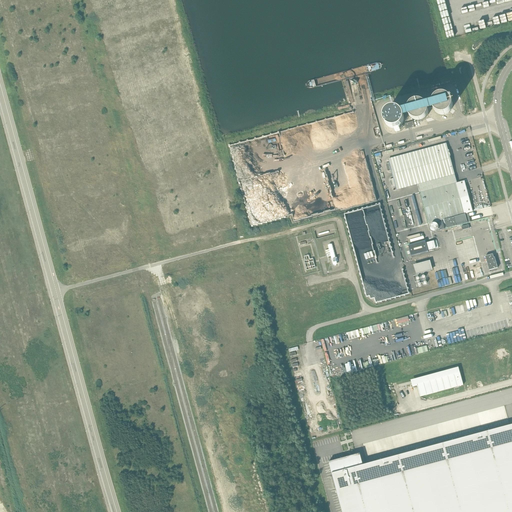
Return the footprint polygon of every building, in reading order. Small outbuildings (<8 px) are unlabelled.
[(491,50),(488,48),(479,62),(482,63),(491,50)] [(384,116),(384,118),(384,119),(384,120),(385,122),(385,123),(386,124),(387,125),(388,126),(389,127),(390,128),(392,128),(393,128),(395,128),(396,128),(397,128),(399,127),(400,126),(401,125),(402,124),(403,123),(403,122),(404,120),(404,119),(410,117),(411,118),(412,119),(413,120),(415,121),(416,121),(417,121),(419,121),(420,121),(422,121),(423,120),(424,119),(425,119),(426,118),(427,116),(427,115),(428,114),(428,112),(434,111),(435,112),(436,113),(438,113),(439,114),(440,114),(442,115),(443,115),(444,114),(446,114),(447,114),(448,113),(449,112),(450,111),(451,110),(452,109),(452,107),(452,106),(452,104),(452,103),(452,102),(452,100),(451,99),(450,98),(449,97),(448,96),(447,96),(445,95),(444,95),(443,95),(441,95),(440,95),(439,95),(437,96),(436,97),(435,98),(434,99),(434,100),(433,101),(433,103),(426,105),(425,104),(424,103),(422,102),(421,102),(420,101),(418,101),(417,101),(416,102),(414,102),(413,103),(412,104),(411,105),(410,106),(409,107),(409,108),(408,110),(401,111),(400,110),(399,110),(398,109),(397,108),(395,108),(394,108),(393,108),(391,108),(390,109),(389,109),(387,110),(386,111),(386,112),(385,114),(384,115),(384,116)] [(415,127),(413,121),(404,123),(406,129),(415,127)] [(442,145),(388,160),(396,189),(418,183),(455,174),(447,144),(442,145)] [(309,181),(310,186),(311,186),(311,185),(313,185),(312,176),(305,177),(305,182),(309,181)] [(457,183),(420,193),(421,193),(429,223),(444,219),(447,228),(456,226),(468,223),(465,213),(473,211),(465,181),(457,183)] [(415,254),(426,251),(425,248),(427,247),(426,244),(429,243),(428,240),(412,244),(415,254)] [(342,263),(337,242),(333,243),(337,264),(342,263)] [(493,254),(485,256),(489,270),(498,268),(495,257),(494,257),(493,254)] [(420,272),(437,268),(435,259),(418,263),(420,272)] [(493,295),(463,302),(464,307),(481,303),(480,299),(483,298),(485,304),(494,302),(493,295)] [(421,397),(463,385),(460,372),(417,384),(421,397)] [(330,461),(328,462),(336,491),(335,491),(336,493),(337,493),(342,511),(511,511),(511,424),(363,465),(359,466),(356,455),(345,458),(346,463),(344,464),(343,458),(330,461)]
